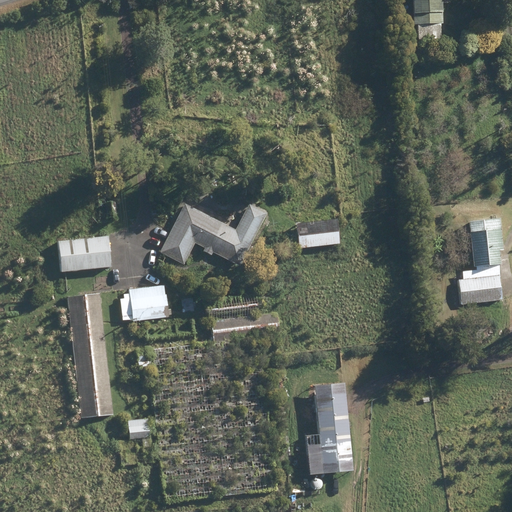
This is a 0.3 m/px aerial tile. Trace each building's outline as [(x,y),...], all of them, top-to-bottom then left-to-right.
[(416,26),(416,41),(441,41),(441,25),(443,25),(443,4),(448,4),(447,0),(411,0),(412,26),(416,26)] [(245,184),(251,194),(258,191),(253,180),(245,184)] [(105,205),(106,217),(116,217),(115,204),(105,205)] [(213,254),(239,268),(267,215),(249,206),(236,233),(185,206),(159,254),(184,267),(195,245),(204,250),(203,253),(211,257),(213,254)] [(458,282),(461,306),(502,302),(500,277),(501,277),(500,268),(502,267),(500,253),(504,253),(501,221),(470,224),(474,270),(477,270),(477,272),(462,274),(463,281),(458,282)] [(296,226),(299,251),(340,246),(338,222),(296,226)] [(58,243),(61,275),(111,270),(108,238),(58,243)] [(129,292),(133,323),(169,318),(166,297),(165,297),(163,287),(129,292)] [(67,299),(81,421),(113,417),(99,295),(67,299)] [(149,373),(164,505),(275,492),(258,340),(280,338),(277,315),(258,317),(255,296),(206,301),(208,323),(212,323),(214,344),(136,353),(138,375),(149,373)] [(145,328),(147,340),(193,333),(191,321),(145,328)] [(306,439),(310,478),(354,474),(345,386),(314,389),(319,437),(306,439)] [(141,440),(142,450),(151,449),(148,420),(127,422),(129,442),(141,440)] [(324,478),(310,479),(311,490),(325,489),(324,478)]
